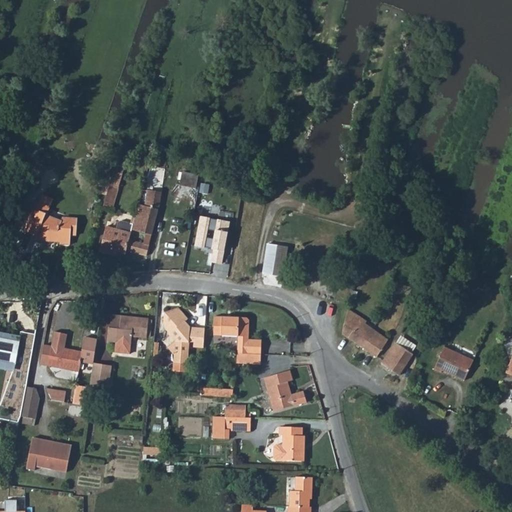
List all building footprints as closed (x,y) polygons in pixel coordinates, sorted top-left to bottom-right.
[(121,172),(112,171),(108,183),(117,185),(121,172)] [(180,186),(197,189),(199,177),(184,174),(180,186)] [(108,183),(101,206),(111,207),(117,185),(108,183)] [(148,205),(139,203),(133,222),(132,229),(151,234),(157,209),(160,209),(164,194),(151,192),(148,205)] [(56,244),(67,245),(68,236),(74,236),(75,219),(64,217),(63,219),(41,209),(42,207),(29,203),(21,225),(34,229),(34,238),(57,242),(56,244)] [(230,222),(201,217),(195,247),(213,250),(211,262),(221,265),(230,222)] [(112,249),(125,252),(126,249),(128,239),(132,229),(133,222),(119,219),(117,228),(105,225),(97,250),(110,253),(112,249)] [(128,239),(126,249),(146,254),(149,244),(128,239)] [(264,271),(274,271),(277,242),(267,241),(264,271)] [(277,242),(274,271),(284,273),(286,243),(277,242)] [(236,343),(260,346),(261,332),(249,330),(251,310),(248,307),(215,304),(214,323),(238,325),(236,343)] [(193,344),(202,345),(204,327),(189,325),(185,319),(187,317),(178,305),(171,309),(164,309),(163,324),(174,339),(166,345),(173,353),(172,361),(185,363),(188,339),(193,339),(193,344)] [(362,318),(343,306),(338,331),(357,343),(366,329),(359,324),(362,318)] [(150,321),(113,314),(111,329),(109,329),(107,342),(114,344),(113,354),(128,356),(131,339),(146,341),(150,321)] [(384,343),(370,332),(366,329),(357,343),(374,356),(384,343)] [(28,381),(32,349),(35,336),(21,333),(21,337),(20,343),(0,338),(0,362),(16,366),(14,373),(0,409),(0,419),(19,423),(28,381)] [(0,338),(20,343),(21,337),(0,333),(0,338)] [(94,364),(98,339),(87,337),(84,352),(53,345),(53,343),(43,341),(39,359),(47,362),(46,364),(80,371),(82,361),(94,364)] [(399,353),(402,349),(392,340),(387,345),(399,353)] [(511,340),(503,345),(508,360),(503,372),(511,376),(511,340)] [(464,377),(473,356),(440,342),(431,366),(439,369),(441,367),(464,377)] [(259,355),(260,346),(236,343),(235,352),(259,355)] [(375,360),(388,370),(399,353),(387,345),(375,360)] [(409,354),(402,349),(399,353),(406,358),(409,354)] [(394,374),(406,358),(399,353),(388,370),(394,374)] [(98,363),(112,364),(113,355),(99,354),(98,363)] [(0,368),(14,373),(16,366),(0,362),(0,368)] [(109,367),(94,364),(89,393),(104,396),(109,367)] [(286,381),(284,371),(258,377),(268,412),(301,403),(298,392),(286,395),(282,382),(286,381)] [(19,423),(18,428),(31,431),(41,383),(28,381),(19,423)] [(199,383),(198,391),(214,393),(215,385),(199,383)] [(215,385),(214,393),(231,395),(231,387),(215,385)] [(221,416),(240,417),(241,405),(222,404),(221,416)] [(246,432),(247,418),(240,417),(221,416),(211,415),(210,436),(225,437),(225,431),(246,432)] [(299,428),(277,426),(276,435),(280,435),(280,443),(273,443),(270,445),(269,457),(271,459),(299,462),(301,436),(299,435),(299,428)] [(33,437),(28,467),(36,469),(36,465),(68,470),(72,442),(59,440),(58,444),(46,442),(46,439),(33,437)] [(140,452),(142,452),(159,453),(160,445),(141,444),(140,452)] [(309,480),(292,478),(291,493),(286,492),(285,508),(283,508),(283,511),(307,511),(307,510),(305,510),(305,502),(307,502),(309,480)]
